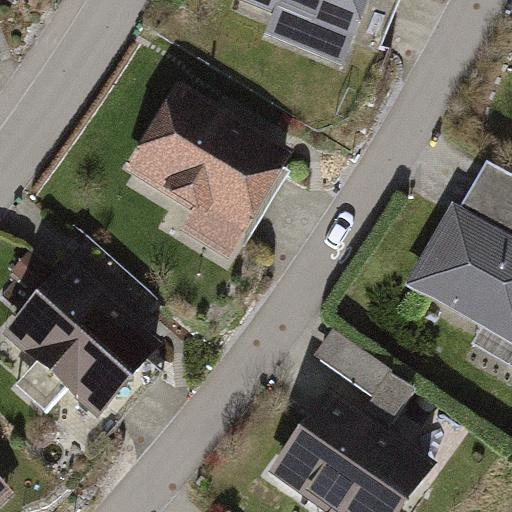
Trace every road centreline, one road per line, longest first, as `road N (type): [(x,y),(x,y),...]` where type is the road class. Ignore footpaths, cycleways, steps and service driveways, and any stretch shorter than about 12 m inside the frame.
road 1 (residential): [(149,511),(288,335),(432,103),(482,0)]
road 2 (residential): [(123,0),(39,134),(0,180)]
